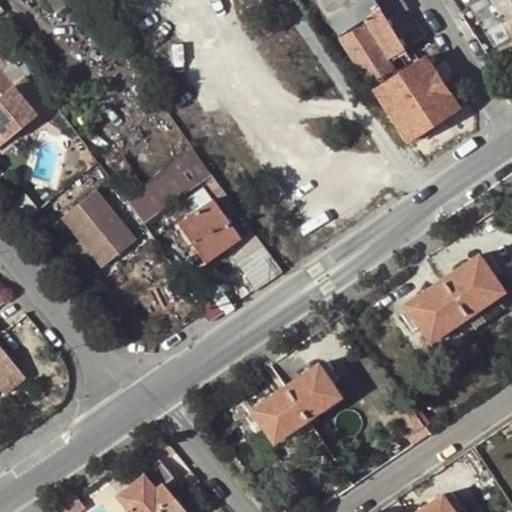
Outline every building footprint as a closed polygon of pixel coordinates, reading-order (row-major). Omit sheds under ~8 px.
[(51,0),(59,11),(73,0),(51,0)] [(315,0),(371,84),(395,69),(388,58),(406,46),(380,6),(376,0),(315,0)] [(495,0),(478,0),(470,5),(485,29),(505,16),(495,0)] [(511,0),(495,0),(505,16),(511,27),(511,0)] [(399,74),(375,90),(407,141),(460,108),(474,99),(462,82),(439,48),(399,74)] [(35,112),(0,67),(0,129),(5,136),(35,112)] [(371,84),(375,90),(399,74),(395,69),(371,84)] [(124,196),(143,221),(210,172),(192,145),(124,196)] [(137,235),(95,186),(63,215),(83,237),(95,250),(105,262),(137,235)] [(239,236),(222,212),(212,198),(178,221),(208,262),(241,238),(239,236)] [(228,207),(222,212),(239,236),(246,231),(228,207)] [(95,250),(83,237),(77,242),(89,255),(95,250)] [(272,272),(279,267),(260,239),(235,257),(255,284),(272,272)] [(444,279),(469,315),(500,294),(505,291),(481,254),(444,279)] [(436,337),(469,315),(444,279),(405,304),(430,341),(436,337)] [(220,286),(208,294),(220,313),(232,305),(220,286)] [(500,294),(469,315),(476,326),(507,305),(500,294)] [(476,326),(469,315),(436,337),(444,348),(476,326)] [(0,385),(1,385),(21,367),(0,342),(0,385)] [(286,386),(309,419),(342,397),(320,363),(286,386)] [(21,367),(1,385),(5,391),(26,373),(21,367)] [(276,441),(309,419),(286,386),(252,408),(276,441)] [(418,415),(425,425),(430,421),(423,412),(418,415)] [(420,429),(425,425),(418,415),(413,419),(420,429)] [(161,461),(145,473),(157,488),(164,482),(165,483),(173,475),(161,461)] [(118,496),(131,511),(157,511),(176,497),(165,483),(164,482),(157,488),(145,473),(118,496)] [(416,511),(455,511),(444,494),(416,511)] [(188,511),(176,497),(157,511),(188,511)] [(288,511),(296,511),(290,503),(284,507),(288,511)]
